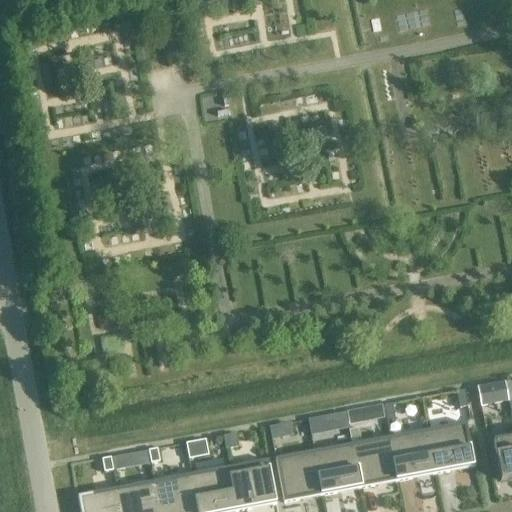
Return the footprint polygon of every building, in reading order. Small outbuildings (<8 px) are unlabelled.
[(481,408),(508,403),(504,385),(477,390),(481,408)] [(464,393),(456,394),(459,410),(467,409),(464,393)] [(392,406),(384,407),(387,423),(395,422),(392,406)] [(381,408),(362,412),(364,423),(383,419),(381,408)] [(327,418),(308,422),(311,437),(330,433),(327,418)] [(435,476),(474,468),(466,425),(427,432),(435,476)] [(279,427),(269,429),(270,435),(271,441),(282,439),(279,427)] [(398,483),(435,476),(427,432),(390,439),(398,483)] [(235,436),(223,438),(225,451),(238,449),(235,436)] [(360,490),(398,483),(390,439),(352,446),(360,490)] [(511,439),(493,444),(500,483),(511,480),(511,439)] [(185,446),(188,461),(208,458),(205,442),(185,446)] [(323,497),(360,490),(352,446),(314,453),(323,497)] [(151,466),(159,464),(157,451),(148,452),(151,466)] [(114,472),(149,466),(147,453),(112,460),(114,472)] [(275,461),(283,505),(322,498),(314,454),(275,461)] [(104,474),(113,473),(110,459),(101,461),(104,474)] [(236,511),(245,511),(276,506),(268,462),(229,470),(236,511)] [(198,511),(236,511),(229,470),(191,477),(198,511)] [(159,511),(198,511),(191,477),(154,484),(159,511)] [(120,511),(159,511),(154,484),(116,491),(120,511)] [(120,511),(116,491),(77,498),(79,511),(120,511)]
